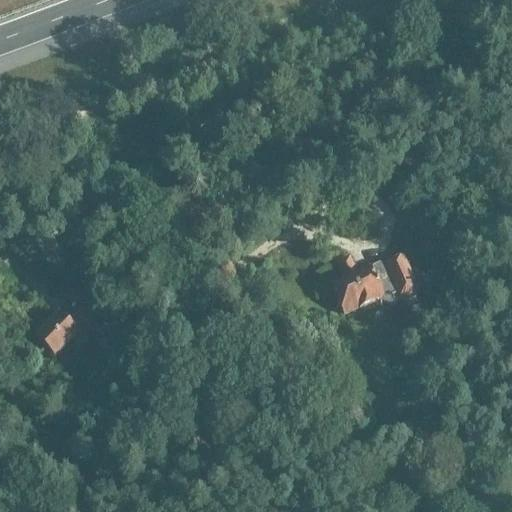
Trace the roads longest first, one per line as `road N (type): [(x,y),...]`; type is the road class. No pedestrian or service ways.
road 1 (track): [(0,167),(34,128),(53,120),(404,0)]
road 2 (track): [(236,511),(248,497),(240,472),(75,112)]
